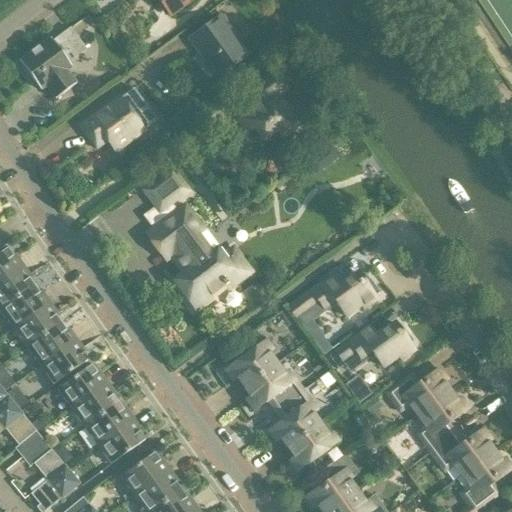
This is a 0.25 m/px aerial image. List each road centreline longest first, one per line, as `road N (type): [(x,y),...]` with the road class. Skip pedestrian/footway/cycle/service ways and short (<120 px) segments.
road 1 (residential): [(261,511),(45,213),(0,138)]
road 2 (residential): [(440,283),(401,221),(373,242),(402,286)]
road 3 (residential): [(511,405),(440,283)]
